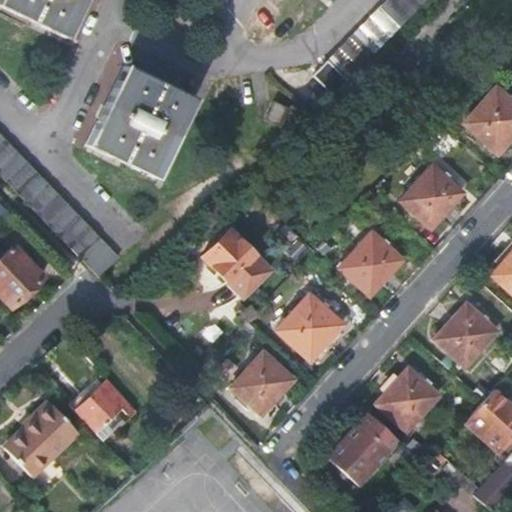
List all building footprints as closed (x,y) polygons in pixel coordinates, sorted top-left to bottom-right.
[(84,0),(0,0),(0,7),(66,39),(84,0)] [(387,0),(298,92),(318,111),(426,0),(387,0)] [(193,101),(126,69),(87,148),(155,181),(193,101)] [(511,139),(511,103),(497,90),(465,126),(498,155),(511,139)] [(290,111),(273,103),(265,121),(281,129),(290,111)] [(0,176),(80,259),(99,279),(119,259),(100,240),(101,239),(0,135),(0,176)] [(462,195),(433,168),(403,203),(432,229),(462,195)] [(374,207),(382,214),(388,207),(380,200),(374,207)] [(0,229),(4,234),(17,222),(0,204),(0,229)] [(402,262),(372,236),(341,271),(370,298),(402,262)] [(41,282),(11,250),(0,259),(0,299),(10,311),(41,282)] [(511,251),(492,275),(511,292),(511,251)] [(251,295),(209,254),(183,281),(225,322),(251,295)] [(344,326),(309,296),(276,332),(310,364),(344,326)] [(497,333),(465,304),(434,339),(465,368),(497,333)] [(294,381),(259,351),(226,388),(260,419),(294,381)] [(439,397),(407,369),(375,405),(407,433),(439,397)] [(110,382),(76,413),(95,433),(112,417),(117,423),(123,417),(118,412),(124,405),(120,401),(124,397),(110,382)] [(482,402),(464,422),(500,454),(511,439),(511,405),(494,389),(482,402)] [(80,436),(50,404),(35,419),(36,421),(5,450),(33,481),(80,436)] [(391,451),(359,423),(326,460),(358,489),(391,451)] [(511,455),(501,467),(500,466),(478,490),(473,496),(490,510),(511,486),(511,455)]
